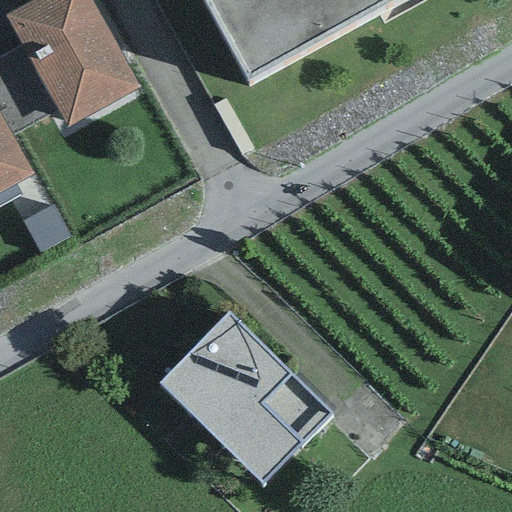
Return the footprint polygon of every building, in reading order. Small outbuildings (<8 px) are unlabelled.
[(66,135),(140,93),(86,0),(51,0),(4,27),(18,51),(54,115),(66,135)] [(196,0),(249,96),(424,0),(196,0)] [(0,122),(9,140),(54,115),(18,51),(0,61),(0,122)] [(0,122),(0,199),(33,181),(9,140),(0,122)] [(158,395),(261,497),(333,424),(229,322),(158,395)]
